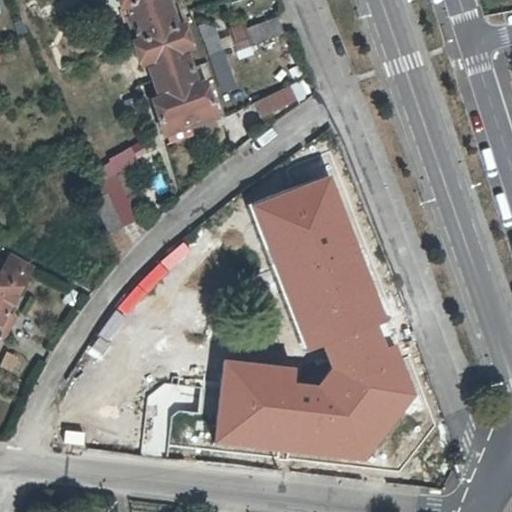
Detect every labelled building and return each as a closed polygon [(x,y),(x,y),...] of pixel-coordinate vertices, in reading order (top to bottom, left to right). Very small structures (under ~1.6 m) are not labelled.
[(140,66),(147,64),(159,98),(151,100),(162,135),(214,117),(203,83),(195,86),(183,50),(191,48),(183,25),(175,27),(172,19),(177,17),(172,4),(168,5),(166,0),(116,0),(120,10),(127,7),(131,18),(128,20),(131,31),(135,31),(139,40),(132,43),(140,66)] [(250,44),(280,30),(274,16),(243,30),(250,44)] [(260,118),(296,98),(288,84),(253,104),(260,118)] [(410,383),(327,169),(247,200),(311,365),(212,358),(209,402),(206,446),(361,456),(410,383)] [(122,191),(109,197),(124,226),(134,222),(122,191)] [(106,234),(124,226),(109,197),(94,204),(106,234)] [(0,335),(1,336),(14,314),(5,309),(29,265),(21,261),(15,271),(3,264),(0,268),(0,335)] [(0,368),(18,372),(21,357),(3,353),(0,364),(0,368)]
